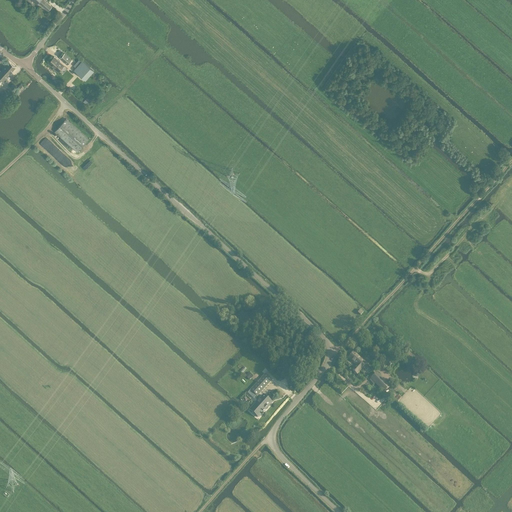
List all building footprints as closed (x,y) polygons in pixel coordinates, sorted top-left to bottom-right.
[(44,0),(41,0),(39,2),(48,10),(52,6),(44,0)] [(67,64),(71,59),(65,53),(60,58),(67,64)] [(54,68),(54,69),(56,71),(57,70),(58,71),(64,65),(54,57),(49,63),(54,68)] [(83,60),(74,70),(85,80),(94,70),(83,60)] [(0,86),(1,81),(0,80),(0,78),(3,81),(15,67),(9,61),(1,70),(0,69),(0,86)] [(15,91),(18,94),(24,87),(21,84),(15,91)] [(5,90),(0,96),(0,104),(9,93),(5,90)] [(88,97),(84,101),(88,106),(93,101),(88,97)] [(77,152),(89,139),(66,119),(55,131),(77,152)] [(374,349),(367,356),(370,359),(377,352),(380,349),(376,346),(374,349)] [(355,353),(349,359),(357,366),(353,370),(357,374),(361,370),(367,364),(355,353)] [(390,368),(395,363),(389,357),(385,362),(390,368)] [(377,373),(371,380),(383,394),(389,389),(390,388),(377,373)] [(250,390),(251,391),(256,396),(270,381),(271,380),(265,374),(250,390)] [(259,400),(250,410),(258,418),(260,416),(263,412),(264,413),(265,412),(264,411),(265,410),(265,411),(268,408),(268,407),(272,403),(264,396),(260,400),(259,400)]
